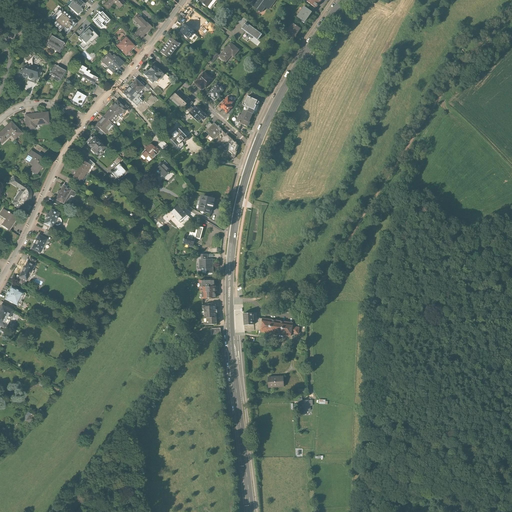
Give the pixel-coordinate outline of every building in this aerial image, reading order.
[(83,7),(76,0),(71,5),(75,8),(80,13),(85,8),(83,7)] [(270,11),(276,0),(252,0),(249,4),(262,13),(266,8),(270,11)] [(78,18),(65,7),(61,4),(50,16),(54,20),(53,20),(65,32),(67,30),(70,33),(80,22),(77,19),(78,18)] [(306,6),(300,15),(307,20),(314,11),(306,6)] [(101,14),(96,19),(100,24),(106,18),(108,21),(111,18),(105,11),(104,9),(103,10),(100,13),(101,14)] [(141,13),(136,18),(144,26),(138,32),(143,38),(155,26),(150,21),(149,22),(141,13)] [(188,19),(184,24),(194,32),(200,24),(201,25),(204,21),(195,14),(192,18),(193,19),(191,22),(188,19)] [(227,38),(230,40),(232,37),(238,41),(245,32),(241,29),(246,23),(247,21),(242,17),(230,32),(227,29),(224,33),(228,36),(227,38)] [(303,27),(295,22),(288,31),(297,38),(299,35),(298,34),(303,27)] [(246,23),(241,29),(245,32),(258,41),(263,35),(246,23)] [(194,32),(184,24),(179,31),(188,39),(194,32)] [(104,36),(94,26),(81,39),(87,46),(96,38),(99,41),(104,36)] [(54,33),(48,43),(62,51),(68,41),(54,33)] [(139,45),(129,35),(119,44),(129,55),(139,45)] [(172,39),(161,53),(169,58),(179,44),(172,39)] [(230,43),(219,56),(226,62),(232,55),(233,57),(239,50),(230,43)] [(111,52),(104,60),(111,66),(110,67),(117,73),(127,62),(120,56),(119,56),(116,53),(115,55),(111,52)] [(216,53),(210,61),(212,63),(219,55),(216,53)] [(44,67),(26,61),(23,71),(41,78),(44,67)] [(69,70),(57,63),(51,72),(64,79),(69,70)] [(89,68),(81,63),(77,69),(86,74),(85,75),(89,78),(88,79),(97,84),(97,83),(99,80),(98,79),(100,77),(97,75),(96,75),(92,73),(93,71),(91,69),(90,71),(88,70),(89,68)] [(146,71),(142,74),(147,79),(147,80),(152,84),(154,81),(155,83),(159,79),(160,80),(163,76),(161,75),(162,74),(153,66),(147,72),(146,71)] [(200,79),(198,82),(206,89),(216,77),(209,70),(206,74),(205,73),(200,79)] [(165,75),(163,76),(160,80),(159,79),(155,83),(164,90),(172,81),(165,75)] [(136,80),(129,87),(138,94),(144,88),(136,80)] [(220,82),(210,93),(211,94),(211,95),(212,97),(214,97),(217,99),(220,96),(222,96),(224,95),(223,94),(223,92),(222,92),(224,90),(226,90),(227,89),(227,87),(226,85),(224,85),(223,85),(220,82)] [(131,101),(138,94),(129,87),(123,94),(131,101)] [(157,87),(152,91),(157,97),(162,92),(157,87)] [(80,89),(74,100),(84,106),(90,95),(80,89)] [(191,101),(180,91),(176,95),(172,99),(183,109),(184,108),(191,101)] [(237,101),(231,95),(222,105),(230,112),(236,106),(234,104),(237,101)] [(251,106),(249,110),(256,113),(260,104),(261,105),(263,100),(251,95),(248,102),(246,101),(245,103),(251,106)] [(153,98),(151,96),(149,98),(150,99),(146,102),(150,107),(157,100),(155,97),(153,98)] [(184,108),(187,111),(191,107),(193,104),(191,101),(184,108)] [(117,103),(111,110),(121,119),(127,111),(123,107),(117,103)] [(126,104),(123,107),(127,111),(130,113),(132,110),(126,104)] [(200,104),(194,110),(190,114),(198,122),(201,119),(204,121),(208,117),(205,115),(208,112),(200,104)] [(253,119),(256,113),(249,110),(247,108),(244,114),(242,113),(239,120),(252,126),(255,120),(253,119)] [(111,110),(104,118),(114,126),(121,119),(111,110)] [(51,111),(28,113),(30,128),(39,127),(38,124),(52,122),(51,111)] [(176,120),(180,117),(175,111),(171,115),(176,120)] [(106,135),(114,126),(104,118),(96,127),(100,131),(106,135)] [(25,132),(14,120),(0,133),(0,137),(5,142),(14,134),(18,138),(25,132)] [(208,129),(206,131),(209,135),(213,140),(222,130),(219,127),(219,126),(218,125),(217,126),(214,123),(212,125),(209,122),(205,126),(208,129)] [(182,127),(172,137),(180,145),(186,139),(188,141),(191,138),(189,136),(190,135),(182,127)] [(225,134),(222,130),(213,140),(217,143),(217,142),(219,145),(220,144),(225,148),(232,140),(233,140),(227,134),(226,133),(225,134)] [(94,136),(89,141),(91,143),(90,144),(95,148),(94,149),(99,154),(100,154),(101,153),(101,152),(105,149),(105,150),(108,147),(99,136),(98,137),(97,136),(95,137),(94,136)] [(162,140),(158,145),(161,148),(163,150),(168,145),(162,140)] [(235,142),(232,140),(225,148),(228,151),(229,150),(235,156),(237,152),(236,151),(239,145),(236,143),(237,143),(236,142),(235,142)] [(37,145),(34,150),(41,154),(45,147),(40,144),(39,146),(37,145)] [(148,157),(152,160),(160,151),(160,150),(161,148),(158,145),(157,145),(155,147),(152,144),(150,144),(149,146),(148,145),(144,149),(146,150),(142,155),(146,159),(148,157)] [(36,164),(33,169),(39,173),(49,159),(41,154),(34,150),(28,159),(36,164)] [(114,161),(117,165),(119,164),(123,160),(119,156),(114,161)] [(85,160),(80,168),(89,173),(90,171),(94,165),(90,163),(85,160)] [(157,167),(151,173),(156,178),(160,174),(165,178),(171,172),(163,163),(158,168),(157,167)] [(133,176),(124,165),(123,166),(121,165),(119,164),(117,165),(115,167),(117,169),(112,173),(116,178),(116,179),(117,181),(118,180),(119,182),(121,180),(122,182),(124,181),(125,182),(126,181),(127,182),(133,176)] [(84,181),(89,173),(80,168),(75,176),(84,181)] [(33,187),(30,184),(17,175),(13,181),(24,188),(16,201),(21,208),(22,209),(28,208),(34,198),(33,198),(34,195),(34,191),(33,187)] [(71,176),(66,184),(69,186),(71,182),(72,183),(75,178),(71,176)] [(69,186),(66,184),(58,198),(59,199),(63,201),(66,203),(66,202),(74,189),(69,186)] [(79,192),(74,189),(66,202),(68,203),(70,200),(73,202),(77,196),(78,196),(79,192)] [(215,198),(201,196),(198,210),(211,213),(215,198)] [(178,206),(171,213),(180,223),(183,220),(188,216),(178,206)] [(20,217),(6,208),(3,214),(9,218),(5,224),(12,229),(20,217)] [(54,208),(52,213),(50,213),(48,217),(49,218),(47,223),(53,226),(55,227),(63,212),(54,208)] [(188,226),(192,220),(188,216),(183,220),(185,222),(182,224),(184,226),(188,226)] [(203,228),(197,226),(194,238),(195,239),(200,240),(203,228)] [(48,229),(45,236),(50,238),(54,231),(51,230),(48,229)] [(41,234),(34,248),(43,252),(50,238),(45,236),(41,234)] [(185,240),(184,244),(193,247),(195,239),(194,238),(185,235),(184,240),(185,240)] [(213,259),(208,259),(201,259),(199,259),(199,269),(206,269),(206,273),(213,273),(213,259)] [(37,265),(30,261),(20,281),(25,284),(28,280),(29,280),(37,265)] [(200,288),(201,294),(201,299),(202,299),(202,301),(215,300),(215,294),(215,292),(217,292),(216,288),(215,288),(215,281),(199,281),(200,288)] [(26,292),(14,286),(7,299),(20,305),(26,292)] [(215,305),(204,306),(204,315),(206,315),(206,318),(216,318),(215,305)] [(12,311),(2,306),(0,308),(0,325),(1,326),(2,327),(2,326),(4,327),(6,327),(8,323),(7,321),(12,311)] [(253,312),(243,313),(244,320),(244,324),(254,323),(253,312)] [(254,329),(261,330),(263,321),(295,327),(295,323),(259,317),(259,319),(258,319),(257,319),(257,312),(253,312),(254,323),(254,329)] [(295,327),(263,321),(261,330),(261,331),(279,334),(291,336),(292,333),(298,334),(299,331),(299,327),(295,327)] [(283,377),(268,378),(268,388),(283,387),(283,377)] [(312,400),(302,400),(302,411),(311,410),(310,405),(313,405),(312,400)] [(31,412),(28,418),(34,422),(38,415),(31,412)]
